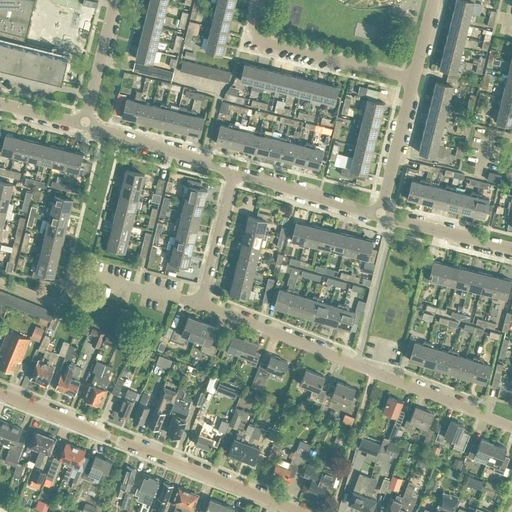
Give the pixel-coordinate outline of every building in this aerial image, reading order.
[(0,0),(0,65),(62,81),(68,56),(31,47),(23,45),(24,40),(32,12),(34,0),(0,0)] [(154,0),(149,0),(147,10),(164,15),(167,3),(154,0)] [(469,0),(455,0),(454,9),(471,13),(474,1),(469,0)] [(217,3),(214,15),(231,19),(234,7),(217,3)] [(454,9),(451,20),(468,25),(471,13),(454,9)] [(147,10),(144,22),(161,26),(164,15),(147,10)] [(214,15),(211,26),(228,30),(231,19),(214,15)] [(451,20),(448,32),(465,36),(468,25),(451,20)] [(144,22),(141,34),(158,38),(161,26),(144,22)] [(211,26),(208,38),(225,42),(228,30),(211,26)] [(448,32),(445,44),(462,48),(465,36),(448,32)] [(141,34),(139,45),(156,50),(158,38),(141,34)] [(225,42),(208,38),(205,50),(222,54),(222,53),(225,42)] [(445,44),(442,55),(459,60),(462,48),(445,44)] [(156,50),(139,45),(136,57),(153,62),(156,50)] [(449,70),(447,76),(459,79),(460,72),(456,71),(459,60),(442,55),(439,67),(449,70)] [(180,70),(185,71),(188,60),(183,59),(180,70)] [(185,71),(191,73),(193,61),(188,60),(185,71)] [(191,73),(196,74),(199,63),(193,61),(191,73)] [(196,74),(201,75),(204,64),(199,63),(196,74)] [(240,80),(252,83),(256,66),(244,63),(243,66),(244,66),(240,80)] [(142,72),(157,76),(159,68),(144,64),(142,72)] [(201,75),(207,77),(209,65),(204,64),(201,75)] [(207,77),(212,78),(215,67),(209,65),(207,77)] [(252,83),(264,86),(268,68),(256,66),(252,83)] [(212,78),(217,79),(220,68),(215,67),(212,78)] [(217,79),(223,80),(226,70),(220,68),(217,79)] [(264,86),(276,88),(280,71),(268,68),(264,86)] [(226,70),(223,80),(228,82),(231,71),(226,70)] [(276,88),(287,91),(291,74),(280,71),(276,88)] [(144,81),(145,74),(136,72),(135,80),(144,81)] [(287,91),(299,94),(303,77),(291,74),(287,91)] [(436,81),(433,93),(450,97),(453,85),(457,86),(459,79),(447,76),(445,83),(436,81)] [(299,94),(310,97),(315,80),(303,77),(299,94)] [(314,98),(322,100),(326,83),(315,80),(310,97),(314,98)] [(326,83),(322,100),(334,103),(338,86),(326,83)] [(359,83),(357,91),(363,93),(366,85),(359,83)] [(230,84),(228,89),(237,92),(239,87),(230,84)] [(511,86),(505,85),(502,97),(511,99),(511,86)] [(365,96),(377,99),(379,91),(367,88),(365,96)] [(135,119),(140,98),(142,92),(137,91),(135,100),(127,98),(125,105),(122,116),(135,119)] [(223,98),(243,103),(244,97),(225,92),(223,98)] [(433,93),(430,104),(447,109),(450,97),(433,93)] [(125,97),(118,95),(117,102),(123,104),(125,97)] [(511,99),(502,97),(499,108),(511,111),(511,99)] [(135,119),(148,122),(152,105),(144,103),(145,99),(140,98),(135,119)] [(359,109),(364,110),(382,114),(385,102),(381,101),(367,98),(367,100),(361,98),(359,109)] [(237,111),(239,105),(222,101),(219,111),(229,113),(230,109),(237,111)] [(148,122),(161,125),(166,104),(161,103),(160,106),(152,105),(148,122)] [(161,125),(173,129),(178,111),(170,109),(171,105),(166,104),(161,125)] [(430,104),(427,116),(444,120),(447,109),(430,104)] [(511,111),(499,108),(496,120),(511,124),(511,111)] [(173,129),(186,132),(191,110),(186,109),(185,113),(178,111),(173,129)] [(191,110),(186,132),(199,135),(203,117),(196,115),(196,111),(191,110)] [(364,110),(362,122),(379,126),(382,114),(364,110)] [(427,116),(424,128),(441,132),(443,127),(444,120),(427,116)] [(362,122),(359,133),(376,138),(379,126),(362,122)] [(216,142),(229,146),(234,124),(229,123),(228,126),(220,124),(216,142)] [(229,146),(242,149),(246,131),(238,129),(239,125),(234,124),(229,146)] [(424,128),(421,139),(438,144),(440,139),(441,132),(424,128)] [(242,149),(254,152),(260,130),(255,129),(254,133),(246,131),(242,149)] [(254,152),(267,155),(271,137),(264,135),(265,131),(260,130),(254,152)] [(359,133),(356,145),(373,149),(376,138),(359,133)] [(8,157),(13,158),(19,137),(6,134),(1,151),(9,153),(8,157)] [(267,155),(280,158),(285,137),(280,135),(279,139),(271,137),(267,155)] [(19,156),(27,158),(31,140),(19,137),(13,158),(18,160),(19,156)] [(280,158),(292,161),(297,143),(289,141),(290,138),(285,137),(280,158)] [(438,144),(421,139),(419,151),(436,155),(438,144)] [(34,163),(39,165),(44,143),(31,140),(27,158),(35,160),(34,163)] [(292,161),(305,164),(310,143),(306,142),(305,145),(297,143),(292,161)] [(45,162),(52,164),(57,146),(44,143),(39,165),(44,166),(45,162)] [(310,143),(305,164),(318,168),(323,150),(315,148),(315,144),(310,143)] [(356,145),(353,157),(370,161),(373,149),(356,145)] [(59,170),(64,171),(70,149),(57,146),(52,164),(60,166),(59,170)] [(70,149),(64,171),(69,172),(70,168),(78,170),(77,173),(83,175),(86,162),(81,160),(83,153),(70,149)] [(370,161),(353,157),(350,168),(342,166),(340,173),(360,178),(362,171),(367,173),(367,172),(370,161)] [(0,173),(11,176),(13,170),(0,166),(0,173)] [(126,169),(122,182),(144,188),(145,183),(141,182),(143,174),(126,169)] [(13,170),(11,176),(19,178),(21,172),(13,170)] [(487,179),(498,182),(499,182),(501,174),(489,171),(487,179)] [(159,178),(155,193),(161,194),(165,179),(159,178)] [(407,198),(420,201),(425,180),(420,178),(420,182),(412,180),(407,198)] [(184,192),(183,197),(204,203),(207,189),(199,188),(201,182),(188,179),(186,184),(190,185),(188,193),(184,192)] [(0,180),(0,194),(13,197),(14,192),(10,192),(12,184),(0,180)] [(420,201),(433,204),(437,186),(429,184),(430,181),(425,180),(420,201)] [(122,182),(119,195),(137,199),(139,192),(143,193),(144,188),(122,182)] [(433,204),(446,207),(451,186),(446,185),(445,188),(437,186),(433,204)] [(446,207),(458,210),(463,193),(455,191),(456,187),(451,186),(446,207)] [(458,210),(471,214),(476,192),(471,191),(470,194),(463,193),(458,210)] [(476,192),(471,214),(484,217),(488,199),(480,197),(481,193),(476,192)] [(161,194),(155,193),(153,201),(159,202),(161,194)] [(0,194),(0,207),(6,209),(8,201),(12,202),(13,197),(0,194)] [(50,201),(48,206),(70,212),(73,199),(55,194),(53,202),(50,201)] [(119,195),(116,208),(138,213),(139,208),(135,207),(137,199),(119,195)] [(185,203),(183,211),(201,215),(204,203),(183,197),(182,202),(185,203)] [(51,212),(49,220),(67,224),(70,212),(48,206),(47,211),(51,212)] [(152,206),(149,216),(155,217),(158,208),(152,206)] [(116,208),(113,220),(131,225),(133,217),(136,218),(138,213),(116,208)] [(178,218),(176,223),(198,228),(201,215),(183,211),(181,219),(178,218)] [(248,215),(245,228),(267,234),(268,229),(264,228),(266,220),(269,221),(271,215),(257,211),(256,217),(248,215)] [(155,217),(149,216),(147,225),(153,227),(155,217)] [(43,227),(42,232),(64,237),(67,224),(49,220),(47,228),(43,227)] [(113,220),(110,233),(131,238),(133,233),(129,233),(131,225),(113,220)] [(298,244),(303,245),(309,224),(296,221),(291,239),(299,241),(298,244)] [(179,229),(177,236),(194,241),(198,228),(176,223),(175,228),(179,229)] [(309,243),(317,245),(322,227),(309,224),(303,245),(308,247),(309,243)] [(324,251),(329,252),(334,230),(322,227),(317,245),(325,247),(324,251)] [(245,228),(242,241),(260,245),(262,238),(265,239),(267,234),(245,228)] [(335,249),(343,251),(347,233),(334,230),(329,252),(334,253),(335,249)] [(146,231),(144,239),(150,241),(152,233),(146,231)] [(45,238),(43,245),(60,250),(64,237),(42,232),(41,237),(45,238)] [(131,238),(110,233),(107,246),(124,251),(126,243),(130,243),(131,238)] [(349,257),(354,258),(360,237),(347,233),(343,251),(350,253),(349,257)] [(171,243),(170,248),(191,254),(194,241),(177,236),(175,244),(171,243)] [(360,237),(354,258),(359,259),(360,256),(368,258),(367,261),(373,262),(377,249),(371,248),(373,240),(360,237)] [(150,241),(144,239),(140,254),(146,256),(150,241)] [(242,241),(239,254),(260,259),(262,254),(258,253),(260,245),(242,241)] [(37,252),(36,257),(57,262),(60,250),(43,245),(41,253),(37,252)] [(191,254),(170,248),(169,253),(172,254),(170,262),(167,261),(166,267),(179,270),(180,264),(188,266),(191,254)] [(239,254),(236,266),(253,271),(255,263),(259,264),(260,259),(239,254)] [(57,262),(36,257),(34,262),(38,263),(36,271),(33,270),(32,276),(45,279),(46,273),(54,275),(57,262)] [(289,263),(298,265),(300,260),(291,257),(289,263)] [(300,260),(298,265),(308,268),(309,262),(300,260)] [(436,283),(441,285),(446,263),(433,260),(432,268),(426,266),(423,279),(429,281),(429,278),(437,280),(436,283)] [(365,261),(363,271),(372,273),(374,264),(365,261)] [(447,282),(455,284),(459,266),(446,263),(441,285),(446,286),(447,282)] [(312,269),(323,272),(324,267),(314,264),(312,269)] [(286,310),(293,289),(299,269),(286,265),(285,270),(290,272),(286,283),(289,284),(287,291),(279,288),(274,306),(286,310)] [(236,266),(232,279),(254,284),(255,279),(252,279),(253,271),(236,266)] [(462,290),(467,291),(472,269),(459,266),(455,284),(463,286),(462,290)] [(324,267),(323,272),(333,275),(334,269),(324,267)] [(472,288),(480,290),(485,272),(472,269),(467,291),(472,292),(472,288)] [(301,275),(310,278),(312,272),(302,270),(301,275)] [(339,277),(349,279),(350,274),(341,271),(339,277)] [(312,272),(310,278),(319,280),(321,275),(312,272)] [(487,296),(492,297),(497,276),(485,272),(480,290),(488,292),(487,296)] [(350,274),(349,279),(358,282),(360,277),(350,274)] [(497,276),(492,297),(497,298),(498,295),(506,297),(510,279),(497,276)] [(268,277),(266,285),(272,287),(274,278),(268,277)] [(326,282),(335,285),(337,279),(327,277),(326,282)] [(254,284),(232,279),(229,292),(247,296),(249,288),(253,289),(254,284)] [(337,279),(335,285),(345,287),(346,282),(337,279)] [(351,289),(361,292),(362,286),(353,284),(351,289)] [(272,287),(266,285),(262,300),(268,302),(272,287)] [(286,310),(299,314),(304,296),(297,294),(298,290),(293,289),(286,310)] [(0,298),(0,300),(5,303),(8,293),(3,291),(0,298)] [(5,303),(10,305),(14,295),(8,293),(5,303)] [(10,305),(15,307),(19,297),(14,295),(10,305)] [(299,314),(311,318),(318,296),(313,295),(312,298),(304,296),(299,314)] [(311,318),(324,321),(329,304),(322,301),(323,298),(318,296),(311,318)] [(15,307),(20,309),(24,299),(19,297),(15,307)] [(20,309),(25,311),(29,301),(24,299),(20,309)] [(25,311),(30,313),(34,303),(29,301),(25,311)] [(324,321),(336,325),(343,304),(338,302),(337,306),(329,304),(324,321)] [(30,313),(36,315),(39,305),(34,303),(30,313)] [(425,309),(434,312),(436,306),(426,303),(425,309)] [(343,304),(336,325),(349,329),(352,322),(357,323),(361,310),(355,309),(355,312),(347,309),(348,305),(343,304)] [(36,315),(41,317),(45,307),(39,305),(36,315)] [(436,306),(434,312),(444,314),(445,309),(436,306)] [(41,317),(46,319),(50,309),(45,307),(41,317)] [(50,309),(46,319),(50,321),(55,311),(50,309)] [(450,316),(460,319),(461,313),(452,311),(450,316)] [(422,317),(431,320),(433,314),(424,312),(422,317)] [(461,313),(460,319),(469,321),(470,316),(461,313)] [(187,335),(195,339),(202,321),(188,315),(182,332),(174,329),(170,338),(183,344),(187,335)] [(438,322),(447,324),(449,319),(439,316),(438,322)] [(475,323),(485,326),(486,320),(477,318),(475,323)] [(449,319),(447,324),(457,327),(458,321),(449,319)] [(486,320),(485,326),(494,328),(496,323),(486,320)] [(202,321),(195,339),(203,342),(200,350),(213,355),(217,346),(210,343),(216,326),(202,321)] [(34,323),(31,336),(41,338),(44,325),(34,323)] [(463,329),(473,331),(474,326),(465,323),(463,329)] [(474,326),(473,331),(482,334),(483,328),(474,326)] [(92,344),(99,347),(105,333),(97,330),(98,330),(92,328),(90,334),(95,335),(92,344)] [(0,359),(0,366),(13,371),(17,361),(20,362),(30,338),(8,330),(0,349),(0,354),(2,355),(0,359)] [(488,336),(498,338),(499,333),(490,330),(488,336)] [(229,349),(239,353),(245,338),(232,333),(229,341),(224,338),(217,355),(225,358),(229,349)] [(39,381),(51,350),(53,344),(49,342),(51,337),(45,334),(38,349),(45,352),(41,360),(38,359),(31,378),(39,381)] [(109,345),(113,336),(107,334),(103,343),(109,345)] [(409,359),(422,363),(428,342),(423,340),(422,344),(415,342),(415,339),(410,337),(406,350),(411,351),(409,359)] [(245,338),(239,353),(251,358),(249,363),(256,366),(261,353),(255,351),(258,343),(245,338)] [(59,354),(64,356),(69,342),(64,340),(59,354)] [(422,363),(434,367),(440,349),(432,347),(433,343),(428,342),(422,363)] [(64,357),(70,359),(75,347),(69,344),(64,357)] [(139,360),(144,349),(136,345),(131,357),(139,360)] [(434,367),(447,371),(453,350),(448,348),(447,352),(440,349),(434,367)] [(51,350),(39,381),(47,385),(54,365),(52,364),(56,352),(51,350)] [(447,371),(459,375),(465,357),(457,355),(458,351),(453,350),(447,371)] [(169,367),(172,358),(159,352),(155,361),(169,367)] [(260,361),(252,383),(263,387),(270,369),(283,375),(288,362),(271,355),(267,364),(260,361)] [(459,375),(472,379),(478,357),(473,356),(472,360),(465,357),(459,375)] [(478,357),(472,379),(485,383),(490,365),(482,363),(483,359),(478,357)] [(55,387),(65,391),(75,364),(70,362),(65,374),(61,372),(55,387)] [(90,401),(92,401),(101,376),(105,364),(100,362),(96,372),(98,372),(97,375),(95,374),(91,383),(88,382),(86,388),(85,388),(83,393),(86,394),(84,398),(86,399),(87,401),(90,401)] [(75,364),(65,391),(74,395),(80,380),(76,378),(81,367),(75,364)] [(101,376),(92,401),(93,402),(95,404),(97,404),(99,405),(102,397),(104,398),(107,389),(104,388),(113,366),(106,364),(101,376)] [(189,372),(195,375),(198,369),(191,366),(189,372)] [(122,368),(118,376),(120,377),(121,374),(124,376),(127,370),(122,368)] [(319,409),(320,409),(329,384),(326,390),(320,387),(324,376),(306,368),(300,383),(313,388),(309,397),(322,402),(319,409)] [(501,372),(495,371),(491,386),(497,387),(501,372)] [(111,392),(117,395),(124,380),(118,377),(111,392)] [(219,381),(217,388),(236,395),(239,388),(219,381)] [(329,384),(320,409),(326,411),(330,399),(336,402),(338,398),(349,402),(355,388),(337,381),(335,386),(329,384)] [(177,391),(163,386),(148,424),(152,426),(153,427),(155,428),(157,427),(158,428),(165,412),(161,411),(166,398),(173,401),(177,391)] [(118,413),(128,417),(134,401),(137,392),(128,388),(124,397),(118,413)] [(197,389),(192,403),(199,406),(204,392),(197,389)] [(133,419),(143,423),(149,407),(145,405),(149,394),(143,392),(133,419)] [(253,400),(262,404),(266,395),(256,392),(253,400)] [(192,399),(177,393),(170,411),(174,413),(170,423),(171,423),(167,432),(179,437),(183,427),(184,428),(186,422),(181,420),(183,416),(185,417),(189,407),(188,407),(192,399)] [(382,411),(397,416),(403,401),(389,395),(382,411)] [(278,408),(285,411),(288,405),(280,402),(278,408)] [(411,429),(414,422),(423,426),(420,432),(426,435),(424,441),(429,443),(434,430),(427,427),(433,412),(415,405),(410,419),(407,418),(404,426),(411,429)] [(235,407),(229,424),(237,428),(240,418),(246,420),(249,412),(235,407)] [(330,409),(327,416),(334,419),(337,412),(330,409)] [(197,422),(203,424),(208,412),(201,410),(197,422)] [(345,412),(343,419),(353,421),(355,415),(345,412)] [(306,424),(310,429),(318,422),(314,417),(306,424)] [(0,440),(3,442),(11,423),(0,418),(0,440)] [(214,433),(213,433),(211,438),(199,433),(195,443),(210,449),(212,444),(217,446),(222,432),(225,433),(229,422),(221,419),(217,429),(216,429),(214,433)] [(464,425),(451,419),(446,430),(439,428),(435,439),(442,442),(444,435),(456,440),(453,446),(453,445),(453,446),(463,450),(470,433),(469,433),(469,434),(461,431),(464,425)] [(394,440),(398,428),(400,423),(395,421),(388,438),(394,440)] [(11,423),(3,442),(10,445),(8,450),(11,451),(8,458),(16,461),(22,446),(16,443),(22,428),(11,423)] [(228,452),(241,457),(254,425),(250,434),(246,433),(245,435),(236,432),(228,452)] [(254,425),(241,457),(254,462),(260,448),(251,444),(254,437),(256,438),(260,427),(254,425)] [(267,437),(274,440),(279,429),(271,426),(267,437)] [(337,433),(347,437),(350,430),(340,426),(337,433)] [(29,459),(35,461),(45,434),(42,432),(43,431),(37,429),(37,430),(36,430),(29,445),(34,447),(29,459)] [(45,434),(35,461),(40,464),(45,451),(49,453),(55,437),(54,437),(54,436),(49,434),(48,435),(45,434)] [(376,456),(381,444),(362,437),(357,448),(376,456)] [(473,458),(486,463),(493,442),(481,438),(478,445),(472,443),(467,456),(473,458)] [(382,450),(395,455),(399,444),(387,439),(382,450)] [(404,441),(402,446),(411,449),(413,444),(404,441)] [(64,464),(68,465),(76,446),(66,442),(59,458),(65,461),(64,464)] [(276,463),(272,473),(286,479),(288,474),(293,476),(297,466),(296,465),(298,461),(303,463),(307,454),(311,444),(305,442),(303,448),(298,446),(296,450),(295,449),(290,463),(279,459),(277,463),(276,463)] [(493,442),(486,463),(494,466),(493,470),(503,473),(509,457),(503,455),(506,447),(493,442)] [(76,446),(68,465),(63,477),(68,480),(74,465),(79,466),(85,450),(76,446)] [(306,459),(313,461),(317,450),(311,447),(306,459)] [(112,461),(95,454),(92,463),(88,462),(82,475),(92,480),(94,475),(99,477),(102,470),(108,472),(112,461)] [(455,457),(452,464),(460,467),(463,460),(455,457)] [(13,475),(20,477),(24,464),(17,462),(13,475)] [(46,477),(52,480),(58,466),(51,464),(46,477)] [(312,478),(308,488),(322,493),(326,485),(330,486),(335,474),(307,464),(303,475),(312,478)] [(115,494),(121,496),(124,488),(129,489),(136,468),(127,465),(123,476),(121,475),(115,494)] [(31,484),(38,486),(40,482),(42,482),(46,472),(36,468),(32,479),(33,479),(31,484)] [(71,486),(76,488),(78,482),(78,483),(83,471),(77,469),(71,486)] [(435,490),(439,480),(436,479),(438,472),(433,470),(424,493),(429,495),(432,489),(435,490)] [(138,499),(143,501),(152,476),(149,475),(149,473),(146,472),(145,473),(143,473),(138,486),(142,488),(138,499)] [(348,502),(360,506),(369,482),(371,477),(362,473),(359,479),(363,480),(358,492),(353,490),(348,502)] [(388,486),(398,490),(402,478),(393,475),(388,486)] [(152,476),(143,501),(139,511),(147,511),(150,504),(148,503),(152,492),(156,494),(161,479),(160,479),(159,478),(157,477),(155,477),(152,476)] [(379,490),(385,492),(389,480),(384,478),(379,490)] [(476,478),(473,487),(481,490),(484,481),(476,478)] [(155,511),(162,511),(173,484),(169,483),(169,481),(166,480),(165,481),(163,481),(158,495),(162,497),(155,511)] [(369,482),(360,506),(361,507),(361,509),(365,510),(366,509),(371,511),(376,499),(370,497),(375,484),(369,482)] [(403,497),(396,511),(409,511),(410,511),(405,509),(415,484),(409,482),(403,497)] [(173,511),(179,511),(188,490),(184,489),(183,487),(180,487),(178,486),(172,502),(177,504),(173,511)] [(121,507),(127,509),(133,492),(126,490),(121,507)] [(188,490),(179,511),(185,511),(187,508),(192,510),(198,494),(196,494),(195,492),(192,492),(188,490)] [(441,511),(442,510),(447,511),(452,511),(458,497),(443,491),(437,508),(431,506),(428,511),(441,511)] [(396,511),(403,497),(397,494),(395,498),(390,496),(385,508),(386,510),(385,511),(396,511)] [(215,511),(220,502),(210,498),(205,511),(206,511),(205,511),(215,511)] [(39,499),(35,508),(44,511),(45,511),(49,503),(39,499)] [(232,511),(234,507),(220,502),(215,511),(232,511)] [(82,511),(94,511),(97,507),(85,503),(82,511)]
